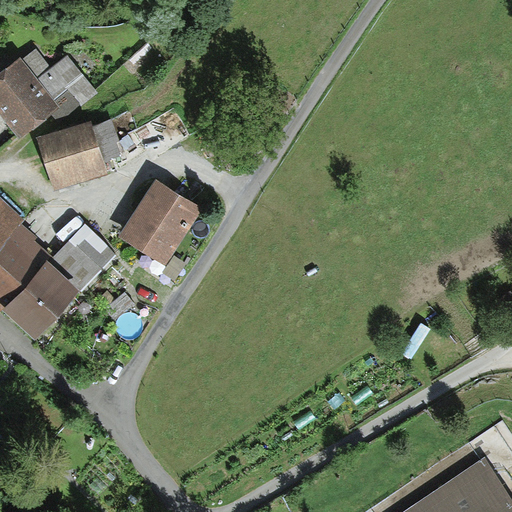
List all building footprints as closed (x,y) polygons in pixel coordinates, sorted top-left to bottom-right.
[(0,109),(21,138),(58,110),(63,116),(98,90),(71,55),(50,71),(35,50),(0,76),(0,109)] [(93,122),(40,138),(55,188),(108,172),(93,122)] [(204,208),(158,177),(120,234),(166,265),(204,208)] [(50,258),(14,226),(22,218),(0,197),(0,304),(42,343),(88,293),(88,292),(119,258),(80,224),(50,258)] [(511,511),(511,505),(476,452),(385,511),(511,511)]
